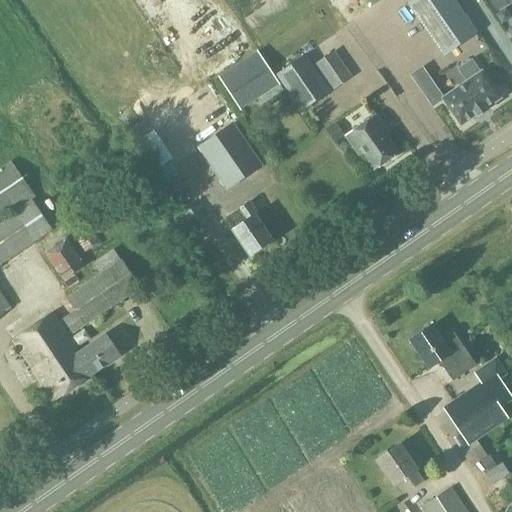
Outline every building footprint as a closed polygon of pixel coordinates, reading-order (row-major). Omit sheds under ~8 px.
[(477,34),(453,0),(416,0),(409,5),(444,56),(477,34)] [(478,0),(487,12),(504,0),(478,0)] [(241,111),(280,85),(258,53),(219,78),(241,111)] [(305,55),(276,75),(301,113),(331,92),(305,55)] [(445,98),(443,99),(444,101),(445,101),(461,124),(462,126),(476,116),(477,118),(487,111),(486,109),(499,100),(501,99),(499,98),(483,74),(482,72),(481,73),(472,61),(459,70),(468,83),(445,98)] [(343,65),(326,77),(334,89),(351,78),(343,65)] [(419,87),(431,78),(424,68),(412,76),(419,87)] [(376,116),(346,137),(359,157),(362,155),(373,170),(397,153),(381,130),(384,128),(376,116)] [(263,165),(246,141),(212,165),(229,189),(263,165)] [(32,202),(36,200),(36,199),(10,161),(0,168),(0,220),(14,211),(15,212),(0,222),(0,266),(35,243),(52,230),(32,202)] [(249,203),(225,220),(232,230),(250,256),(271,241),(263,228),(265,226),(249,203)] [(210,224),(196,204),(182,213),(196,233),(210,224)] [(72,236),(86,255),(104,243),(90,223),(72,236)] [(62,281),(84,266),(67,239),(44,254),(62,281)] [(65,297),(74,311),(62,318),(73,334),(84,326),(141,288),(121,260),(65,297)] [(0,315),(11,309),(0,291),(0,315)] [(14,341),(55,400),(88,377),(88,378),(118,357),(104,336),(80,352),(54,314),(14,341)] [(429,369),(440,362),(450,374),(459,368),(450,355),(451,354),(442,341),(432,327),(411,342),(429,369)] [(454,333),(442,341),(451,354),(450,355),(459,368),(450,374),(454,381),(477,366),(454,333)] [(511,397),(495,372),(443,408),(461,435),(511,400),(511,397)] [(468,464),(485,453),(477,441),(460,451),(468,464)] [(415,454),(408,458),(399,446),(377,462),(394,486),(407,477),(415,489),(425,483),(416,470),(423,466),(415,454)] [(502,465),(499,467),(498,468),(488,473),(486,475),(492,486),(505,477),(509,475),(502,465)] [(466,511),(451,489),(421,509),(423,511),(466,511)]
